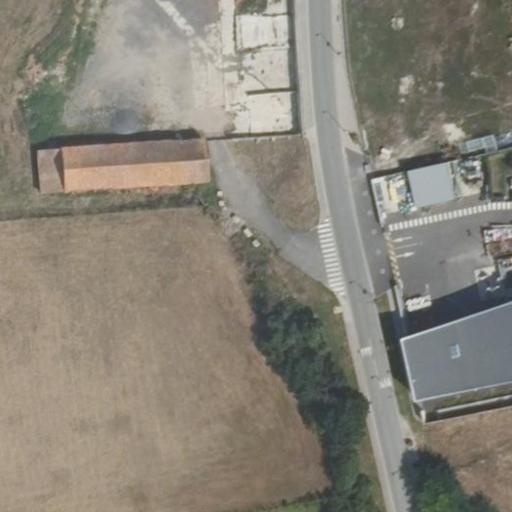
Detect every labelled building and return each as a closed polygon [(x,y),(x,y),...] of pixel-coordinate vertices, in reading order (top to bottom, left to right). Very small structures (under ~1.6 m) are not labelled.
[(115,0),(88,0),(85,25),(113,29),(115,0)] [(297,14),(297,0),(221,0),(228,142),(306,138),(297,14)] [(43,194),(189,184),(209,183),(206,142),(39,153),(43,194)] [(447,162),(408,171),(416,207),(455,199),(447,162)] [(511,302),(402,340),(414,401),(511,381),(511,302)]
